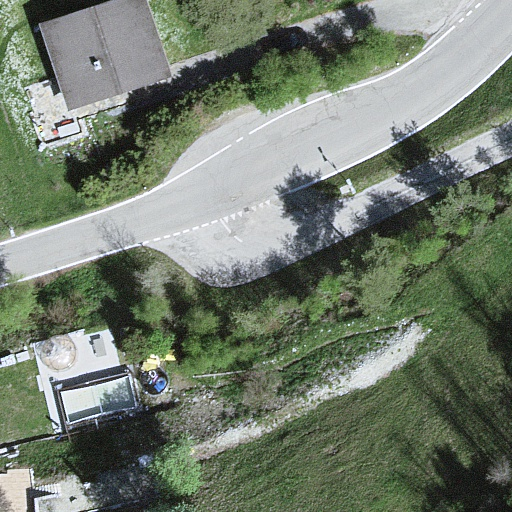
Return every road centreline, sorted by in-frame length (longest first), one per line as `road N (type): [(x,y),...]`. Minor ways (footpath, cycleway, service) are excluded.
road 1 (tertiary): [(511,13),(466,59),(371,121),(198,197)]
road 2 (residential): [(511,131),(284,241),(233,234),(198,197)]
road 3 (tertiary): [(198,197),(0,263)]
